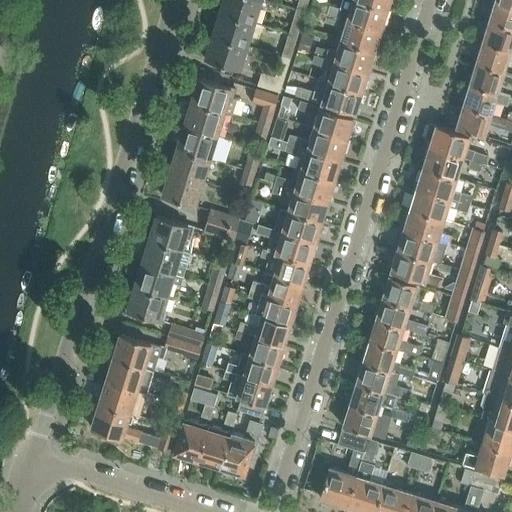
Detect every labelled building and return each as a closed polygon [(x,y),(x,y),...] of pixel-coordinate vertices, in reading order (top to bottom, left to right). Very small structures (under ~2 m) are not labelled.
[(223,0),(220,11),(254,22),(260,0),(223,0)] [(299,0),(296,10),(305,12),(308,0),(299,0)] [(338,17),(346,19),(380,30),(387,9),(357,0),(343,0),(341,10),(338,17)] [(357,0),(387,9),(389,0),(357,0)] [(511,4),(497,0),(494,0),(488,20),(511,27),(511,4)] [(327,13),(338,17),(341,10),(329,6),(327,13)] [(289,33),(297,36),(305,12),(296,10),(289,33)] [(220,11),(212,35),(247,45),(254,22),(220,11)] [(325,20),(336,24),(338,17),(327,13),(325,20)] [(344,26),(340,40),(374,50),(380,30),(346,19),(338,17),(336,24),(344,26)] [(482,41),(510,50),(511,42),(511,27),(488,20),(482,41)] [(302,32),(296,49),(308,53),(313,36),(302,32)] [(297,36),(289,33),(282,55),(290,58),(297,36)] [(247,45),(212,35),(205,58),(239,69),(247,45)] [(326,58),(333,60),(368,71),(374,50),(340,40),(336,52),(328,49),(328,51),(326,58)] [(511,50),(510,50),(482,41),(475,63),(503,71),(507,58),(511,59),(511,50)] [(314,55),(326,58),(328,51),(316,47),(314,55)] [(258,84),(280,91),(290,58),(282,55),(275,76),(262,72),(258,84)] [(312,61),(324,65),(326,58),(314,55),(312,61)] [(330,70),(327,81),(361,92),(368,71),(333,60),(326,58),(324,65),(323,67),(330,70)] [(475,63),(469,84),(497,92),(501,80),(511,83),(511,73),(503,71),(475,63)] [(199,77),(192,101),(227,113),(239,116),(243,102),(236,99),(239,89),(199,77)] [(361,92),(327,81),(324,91),(299,83),(296,95),(355,113),(361,92)] [(497,92),(469,84),(462,105),(490,114),(494,101),(506,105),(509,96),(497,92)] [(259,122),(269,126),(279,96),(256,89),(252,100),(265,104),(259,122)] [(192,101),(184,125),(220,136),(227,113),(192,101)] [(298,109),(309,113),(312,104),(301,101),(298,109)] [(316,115),(313,127),(347,138),(354,117),(319,106),(312,104),(309,113),(316,115)] [(490,114),(462,105),(455,127),(483,135),(488,122),(500,126),(502,117),(490,114)] [(277,117),(271,135),(280,138),(286,120),(277,117)] [(269,126),(259,122),(255,136),(265,139),(269,126)] [(474,150),(466,147),(470,135),(437,125),(435,124),(429,123),(425,137),(431,139),(429,146),(463,156),(471,159),(474,151),(474,150)] [(184,125),(177,148),(213,159),(220,136),(184,125)] [(299,146),(306,148),(341,159),(347,138),(313,127),(308,141),(301,139),(299,146)] [(289,135),(287,142),(299,146),(301,139),(289,135)] [(285,149),(296,153),(299,146),(287,142),(285,149)] [(297,168),(300,169),(334,180),(341,159),(306,148),(299,146),(296,153),(301,154),(297,168)] [(429,146),(422,166),(457,177),(463,156),(429,146)] [(177,148),(170,171),(206,182),(213,159),(177,148)] [(275,152),(266,149),(264,158),(272,160),(275,152)] [(485,154),(474,151),(471,159),(482,162),(485,154)] [(245,169),(255,172),(259,159),(249,155),(245,169)] [(469,166),(480,169),(482,162),(471,159),(469,166)] [(457,177),(416,164),(412,178),(418,180),(416,187),(450,198),(457,177)] [(241,183),(251,186),(255,172),(245,169),(241,183)] [(328,200),(334,180),(300,169),(293,189),(328,200)] [(206,182),(170,171),(162,195),(198,207),(206,182)] [(274,184),(286,187),(288,180),(276,177),(274,184)] [(502,195),(511,197),(511,183),(506,182),(502,195)] [(286,187),(274,184),(272,190),(284,194),(286,187)] [(291,196),(287,210),(321,221),(328,200),(293,189),(286,187),(284,194),(291,196)] [(416,187),(409,207),(444,218),(450,198),(416,187)] [(458,200),(469,204),(472,197),(460,193),(458,200)] [(498,208),(510,211),(511,204),(511,197),(502,195),(498,208)] [(456,207),(467,210),(469,204),(458,200),(456,207)] [(409,207),(403,228),(437,239),(444,218),(409,207)] [(207,220),(237,229),(240,218),(210,208),(207,220)] [(283,223),(259,215),(256,223),(262,225),(273,229),(281,231),(315,242),(321,221),(287,210),(283,223)] [(156,215),(149,239),(180,249),(190,252),(193,237),(189,236),(192,226),(156,215)] [(237,229),(234,240),(236,240),(247,244),(253,222),(245,219),(240,218),(237,229)] [(237,229),(207,220),(203,231),(233,240),(234,240),(237,229)] [(472,227),(466,248),(477,251),(483,231),(472,227)] [(403,228),(396,249),(431,259),(437,239),(403,228)] [(492,228),(488,241),(499,245),(503,232),(492,228)] [(266,250),(274,252),(309,263),(315,242),(281,231),(273,229),(271,235),(266,250)] [(190,252),(180,249),(149,239),(141,263),(183,275),(190,252)] [(246,252),(248,244),(247,244),(236,240),(231,257),(232,261),(233,261),(242,264),(246,252)] [(484,254),(495,257),(499,245),(488,241),(484,254)] [(466,248),(460,268),(471,272),(477,251),(466,248)] [(266,250),(263,249),(260,256),(268,259),(264,271),(273,274),(302,283),(309,263),(274,252),(266,250)] [(431,259),(396,249),(390,270),(424,281),(431,259)] [(211,284),(222,287),(226,274),(229,264),(218,261),(215,270),(211,284)] [(233,261),(228,277),(237,280),(242,264),(233,261)] [(183,275),(141,263),(134,286),(166,296),(170,281),(180,284),(183,275)] [(481,264),(471,299),(472,299),(481,302),(483,302),(493,268),(483,265),(481,264)] [(460,268),(453,290),(464,294),(471,272),(460,268)] [(250,289),(296,303),(302,283),(273,274),(269,286),(253,281),(250,289)] [(388,275),(382,296),(410,305),(423,309),(426,301),(412,297),(416,283),(388,275)] [(222,287),(211,284),(207,297),(204,308),(214,311),(218,300),(222,287)] [(166,296),(134,286),(126,310),(162,321),(166,310),(162,309),(166,296)] [(230,304),(235,288),(225,286),(220,301),(230,304)] [(296,303),(250,289),(248,297),(260,300),(256,313),(261,314),(290,323),(296,303)] [(452,295),(445,317),(456,320),(463,298),(452,295)] [(382,296),(375,318),(403,326),(417,331),(419,322),(406,318),(410,305),(382,296)] [(477,313),(481,302),(472,299),(468,310),(477,313)] [(220,301),(213,322),(222,324),(224,325),(230,304),(220,301)] [(506,323),(499,346),(511,349),(511,311),(506,310),(503,322),(506,323)] [(230,327),(238,329),(284,343),(290,323),(261,314),(257,327),(240,322),(233,319),(230,327)] [(375,318),(368,339),(397,348),(410,352),(413,344),(399,339),(403,326),(375,318)] [(195,329),(171,322),(168,335),(202,345),(207,329),(196,326),(195,329)] [(213,322),(209,336),(217,338),(222,324),(213,322)] [(243,353),(248,355),(277,364),(284,343),(238,329),(235,337),(247,341),(243,353)] [(163,358),(167,348),(119,334),(114,345),(113,344),(109,356),(154,370),(158,356),(163,358)] [(469,337),(458,334),(451,356),(462,360),(469,337)] [(198,357),(202,345),(168,335),(164,347),(170,348),(198,357)] [(433,359),(443,362),(449,342),(437,338),(431,359),(433,359)] [(368,339),(362,360),(390,369),(404,373),(406,365),(393,361),(397,348),(368,339)] [(491,369),(511,375),(511,349),(499,346),(491,369)] [(218,368),(225,370),(271,384),(277,364),(248,355),(243,353),(240,366),(228,362),(220,360),(218,368)] [(147,393),(154,370),(109,356),(106,368),(108,369),(105,380),(136,390),(147,393)] [(462,360),(451,356),(443,380),(446,380),(453,383),(454,383),(455,383),(462,360)] [(437,380),(443,362),(433,359),(427,376),(437,380)] [(362,360),(355,381),(383,390),(397,394),(400,386),(386,382),(390,369),(362,360)] [(511,375),(491,369),(484,392),(511,400),(511,375)] [(231,395),(236,396),(241,398),(265,405),(271,384),(225,370),(223,378),(235,381),(231,395)] [(209,388),(212,378),(197,373),(194,383),(209,388)] [(99,391),(95,402),(129,413),(136,390),(105,380),(101,391),(99,391)] [(446,380),(442,393),(450,396),(454,383),(453,383),(446,380)] [(355,381),(349,403),(391,416),(393,407),(379,403),(383,390),(355,381)] [(177,389),(173,401),(183,404),(187,392),(177,389)] [(481,417),(489,419),(511,426),(511,400),(484,392),(480,405),(484,408),(481,417)] [(265,405),(241,398),(238,409),(261,416),(265,405)] [(183,404),(173,401),(170,414),(179,416),(183,404)] [(125,426),(129,413),(95,402),(91,415),(94,415),(90,427),(137,441),(156,447),(159,437),(140,431),(125,426)] [(428,411),(430,405),(421,402),(419,409),(428,411)] [(201,415),(210,418),(214,406),(205,403),(201,415)] [(391,416),(349,403),(342,424),(384,437),(391,416)] [(446,406),(438,404),(434,417),(443,419),(447,406),(446,406)] [(224,422),(233,425),(237,413),(228,410),(224,422)] [(423,426),(426,415),(411,411),(408,422),(423,426)] [(197,459),(208,424),(184,417),(173,452),(197,459)] [(511,426),(489,419),(481,442),(511,451),(511,447),(511,426)] [(245,436),(231,432),(220,466),(243,474),(248,459),(249,460),(250,455),(253,456),(262,424),(250,420),(245,436)] [(156,447),(169,451),(176,427),(163,424),(159,437),(156,447)] [(197,459),(220,466),(231,432),(208,424),(197,459)] [(268,435),(274,437),(277,428),(271,427),(268,435)] [(434,444),(439,429),(432,427),(427,442),(434,444)] [(364,452),(368,438),(341,430),(337,444),(354,449),(364,452)] [(419,438),(409,434),(406,444),(416,448),(419,438)] [(361,460),(371,463),(378,441),(368,438),(364,452),(361,460)] [(504,475),(511,451),(481,442),(477,456),(466,452),(463,462),(504,475)] [(347,472),(329,467),(320,497),(347,506),(356,475),(361,460),(364,452),(354,449),(349,464),(350,464),(347,472)] [(421,454),(411,451),(407,465),(417,468),(421,454)] [(431,457),(421,454),(417,468),(427,471),(431,457)] [(361,460),(356,475),(347,506),(366,511),(374,511),(383,484),(369,479),(372,469),(374,464),(371,463),(361,460)] [(474,472),(464,469),(461,483),(470,486),(474,472)] [(474,511),(481,489),(496,494),(501,480),(474,472),(470,486),(463,508),(462,511),(474,511)] [(374,511),(403,511),(410,492),(383,484),(374,511)] [(403,511),(432,511),(437,500),(410,492),(403,511)] [(432,511),(462,511),(463,508),(437,500),(432,511)]
